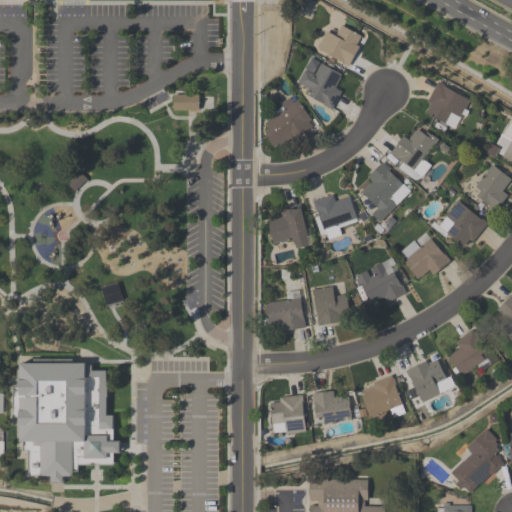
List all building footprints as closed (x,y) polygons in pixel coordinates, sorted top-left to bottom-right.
[(326,31),(317,51),(351,67),(364,37),(340,26),(336,35),(326,31)] [(342,92),(335,88),(342,74),(311,57),(294,88),(333,109),(342,92)] [(461,120),(472,99),(437,81),(422,111),(447,125),(452,115),(461,120)] [(278,105),(282,112),(266,122),(270,128),(264,132),(275,151),(315,127),(295,94),(278,105)] [(199,96),(173,96),(173,113),(199,113),(199,96)] [(501,157),(511,162),(511,121),(509,120),(497,145),(505,149),(501,157)] [(389,156),(418,175),(441,143),(419,128),(412,139),(404,134),(389,156)] [(367,178),(372,184),(362,193),(378,209),(372,214),(380,222),(411,192),(383,163),(367,178)] [(511,194),(504,187),(511,180),(493,164),(469,191),(494,213),(511,194)] [(323,241),(341,235),(338,226),(358,220),(351,198),(337,202),(335,195),(311,202),(323,241)] [(488,224),(457,200),(436,227),(467,251),(488,224)] [(310,247),(302,206),(280,210),(282,219),(269,221),(273,244),(294,241),(295,249),(310,247)] [(397,254),(416,278),(424,272),(430,279),(451,262),(426,231),(397,254)] [(408,294),(392,259),(352,277),(365,304),(383,296),(386,303),(408,294)] [(102,288),(107,306),(123,301),(118,283),(102,288)] [(312,290),(318,327),(351,321),(347,294),(335,296),(334,287),(312,290)] [(279,325),(280,332),(305,330),(301,292),(287,293),(288,302),(266,304),(268,326),(279,325)] [(511,293),(490,317),(511,337),(511,293)] [(457,351),(448,358),(463,378),(493,357),(473,330),(452,344),(457,351)] [(438,385),(447,381),(437,358),(406,371),(420,405),(442,395),(438,385)] [(20,361),(92,362),(92,371),(107,371),(106,415),(113,415),(113,441),(120,441),(120,453),(114,453),(114,466),(78,466),(78,475),(62,475),(62,492),(50,492),(51,477),(27,477),(27,457),(20,457),(20,361)] [(359,389),(371,419),(404,407),(392,376),(359,389)] [(317,425),(352,420),(349,398),(337,400),(335,391),(313,394),(317,425)] [(270,399),(272,435),(307,433),(304,396),(270,399)] [(505,465),(496,455),(503,449),(487,430),(466,448),(472,455),(449,474),(468,496),(505,465)] [(384,511),(385,507),(367,507),(367,480),(309,480),(309,511),(384,511)]
